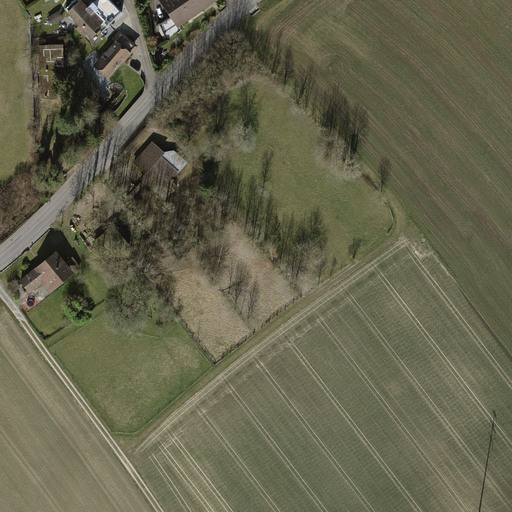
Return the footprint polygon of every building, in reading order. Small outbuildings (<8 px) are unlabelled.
[(90,6),(83,0),(82,0),(80,2),(78,0),(75,0),(66,8),(69,12),(68,13),(79,25),(76,28),(84,36),(87,34),(91,38),(101,31),(102,32),(122,12),(110,0),(99,0),(96,1),(90,6)] [(216,0),(161,0),(172,17),(160,25),(168,39),(182,29),(180,26),(216,0)] [(59,11),(48,18),(53,26),(64,19),(59,11)] [(139,46),(122,32),(114,41),(115,41),(93,66),(109,79),(123,62),(124,63),(139,46)] [(64,45),(35,45),(36,82),(65,82),(64,45)] [(154,142),(135,163),(163,189),(189,161),(176,150),(166,153),(154,142)] [(114,229),(95,244),(107,259),(125,244),(114,229)] [(70,271),(55,252),(20,280),(28,291),(43,279),(50,287),(70,271)]
